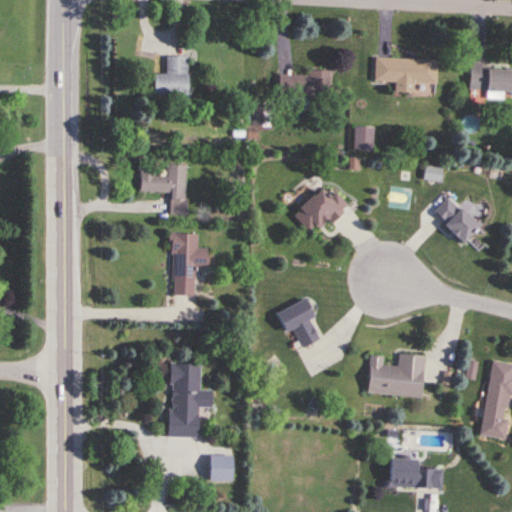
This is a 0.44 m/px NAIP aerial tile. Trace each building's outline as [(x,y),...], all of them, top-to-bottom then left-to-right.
[(187,96),(187,57),(166,57),(166,74),(153,74),(153,96),(187,96)] [(436,60),(374,59),(374,82),(395,83),(395,93),(413,94),(413,85),(435,85),(436,60)] [(468,92),(511,93),(511,69),(469,68),(468,92)] [(278,74),(278,99),(330,99),(330,72),(307,71),(307,74),(278,74)] [(372,128),(354,127),(353,152),(372,152),(372,128)] [(139,193),(169,194),(169,217),(185,217),(186,166),(161,165),(161,164),(140,163),(139,193)] [(423,180),(440,183),(442,170),(425,168),(423,180)] [(334,193),(328,199),(318,189),(292,216),(313,237),(346,204),(334,193)] [(462,245),(478,228),(447,198),(431,214),(462,245)] [(196,235),(170,235),(170,297),(192,297),(193,268),(207,268),(207,249),(196,249),(196,235)] [(309,321),(313,319),(305,300),(275,314),(284,334),(293,330),(302,349),(319,341),(309,321)] [(366,393),(420,399),(424,358),(398,355),(397,368),(382,366),(383,357),(370,355),(366,393)] [(479,436),(504,440),(511,387),(511,364),(491,361),(479,436)] [(167,438),(196,438),(196,408),(210,408),(211,391),(198,391),(199,365),(169,365),(167,438)] [(207,481),(230,481),(230,456),(207,456),(207,481)] [(440,490),(441,470),(415,469),(415,461),(387,460),(386,488),(440,490)]
